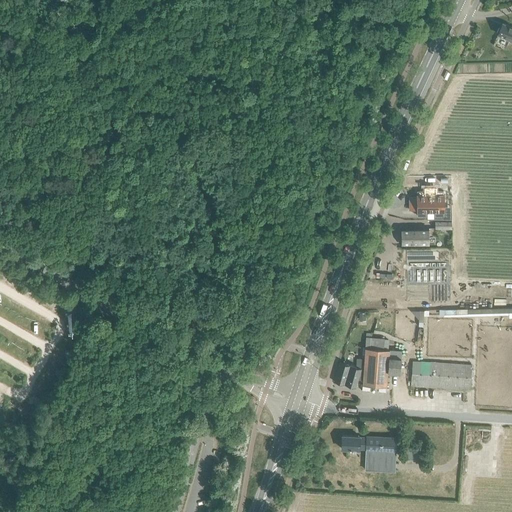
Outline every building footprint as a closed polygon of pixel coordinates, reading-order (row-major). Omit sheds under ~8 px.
[(498,32),(497,34),(510,39),(509,41),(511,42),(511,26),(502,22),(500,28),(498,28),(497,32),(498,32)] [(444,194),(443,194),(443,190),(434,190),(434,194),(425,194),(425,190),(417,190),(417,194),(416,194),(416,197),(409,197),(409,209),(416,209),(416,212),(417,212),(417,215),(426,215),(426,211),(435,211),(435,215),(443,215),(443,211),(444,211),(444,194)] [(435,228),(450,227),(450,219),(435,220),(435,228)] [(402,244),(428,244),(427,228),(401,228),(402,237),(400,238),(400,241),(402,242),(402,244)] [(442,316),(511,313),(511,306),(441,308),(442,316)] [(389,349),(365,348),(364,358),(357,358),(356,367),(361,368),(358,377),(363,377),(362,384),(386,386),(388,372),(400,372),(401,350),(389,349)] [(471,389),(472,365),(412,361),(411,385),(471,389)] [(350,365),(339,362),(334,381),(344,384),(355,387),(358,377),(361,368),(356,367),(350,365)] [(359,436),(358,436),(342,435),(341,448),(359,449),(359,448),(365,448),(365,469),(394,470),(396,437),(366,436),(366,437),(359,437),(359,436)]
